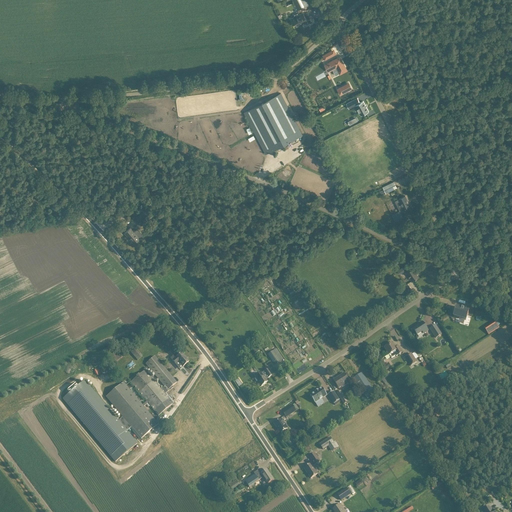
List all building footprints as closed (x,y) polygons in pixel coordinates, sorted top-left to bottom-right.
[(292,0),(298,10),(300,13),(301,15),(293,19),(297,26),(307,21),(303,12),(301,8),(309,4),(315,1),(314,0),(292,0)] [(325,59),(331,56),(329,52),(323,55),(324,56),(323,57),(323,58),(321,58),(322,60),(325,59)] [(325,64),(327,69),(331,67),(332,69),(337,67),(340,74),(347,70),(341,59),(339,61),(337,58),(325,64)] [(340,94),(349,89),(346,84),(337,89),(340,94)] [(262,103),(284,144),(302,135),(281,93),(262,103)] [(361,115),(368,111),(363,101),(360,102),(357,98),(346,104),(348,109),(355,105),(361,115)] [(284,144),(262,103),(244,112),(266,154),(284,144)] [(386,193),(397,187),(394,181),(383,187),(386,193)] [(395,200),(400,211),(410,206),(405,196),(395,200)] [(134,219),(135,219),(141,226),(152,216),(146,209),(134,219)] [(130,227),(128,229),(124,233),(134,243),(135,242),(136,242),(137,241),(138,242),(142,242),(142,239),(143,238),(142,238),(138,234),(140,232),(137,229),(135,230),(134,229),(133,230),(130,227)] [(416,269),(414,267),(406,272),(412,281),(419,276),(415,270),(416,269)] [(408,283),(402,287),(401,285),(398,287),(399,289),(400,290),(403,294),(411,288),(408,283)] [(469,311),(457,307),(454,317),(466,320),(469,311)] [(494,321),(483,328),(488,335),(499,328),(494,321)] [(423,323),(413,329),(417,336),(424,332),(425,333),(428,331),(423,323)] [(442,335),(436,325),(430,329),(436,339),(442,335)] [(392,359),(396,356),(402,353),(398,347),(395,349),(392,343),(384,348),(392,359)] [(137,350),(131,353),(136,360),(141,357),(137,350)] [(274,351),(268,355),(275,366),(281,362),(274,351)] [(173,360),(172,361),(176,364),(178,362),(183,367),(189,362),(181,353),(179,355),(177,353),(171,358),(173,360)] [(117,354),(112,356),(114,362),(120,360),(117,354)] [(411,366),(417,362),(411,354),(405,358),(411,366)] [(158,425),(154,420),(144,407),(148,404),(154,411),(158,416),(162,412),(166,409),(172,404),(173,403),(169,399),(165,394),(166,393),(170,390),(173,387),(172,386),(176,383),(174,380),(172,378),(172,377),(155,357),(147,363),(145,365),(162,384),(164,387),(161,390),(158,387),(148,375),(146,372),(148,371),(147,369),(146,367),(144,369),(143,370),(144,371),(130,382),(134,387),(146,402),(142,405),(123,383),(106,398),(122,418),(118,421),(90,387),(87,383),(85,381),(84,382),(81,384),(77,387),(70,393),(62,399),(115,462),(137,444),(127,431),(131,428),(141,440),(147,434),(158,425)] [(264,381),(273,375),(269,369),(255,379),(257,382),(258,381),(262,386),(266,383),(264,381)] [(371,387),(368,383),(362,373),(359,375),(358,376),(355,377),(353,379),(354,379),(364,395),(365,395),(373,390),(371,387)] [(349,381),(345,375),(344,374),(334,381),(339,388),(342,386),(343,388),(348,384),(347,383),(349,381)] [(234,381),(239,388),(242,385),(238,378),(234,381)] [(315,393),(310,396),(315,404),(327,396),(322,388),(319,391),(318,390),(315,392),(315,393)] [(340,400),(333,391),(328,395),(334,404),(340,400)] [(337,394),(341,400),(345,397),(341,391),(340,391),(337,394)] [(283,412),(286,417),(295,411),(296,411),(293,405),(283,412)] [(281,434),(288,429),(281,419),(274,424),(281,434)] [(331,437),(320,444),(323,450),(329,446),(332,452),(338,448),(331,437)] [(311,464),(308,466),(304,469),(311,479),(318,474),(313,467),(320,462),(315,454),(310,457),(313,463),(311,464)] [(267,470),(261,474),(256,477),(255,475),(245,481),(242,483),(246,489),(249,487),(259,480),(261,482),(265,479),(268,484),(274,480),(267,470)] [(230,491),(239,486),(236,480),(227,485),(230,491)] [(235,495),(245,489),(243,486),(233,492),(235,495)] [(338,495),(341,500),(351,494),(347,489),(338,495)] [(345,502),(333,510),(334,510),(335,511),(347,511),(346,511),(349,509),(347,505),(345,502)]
